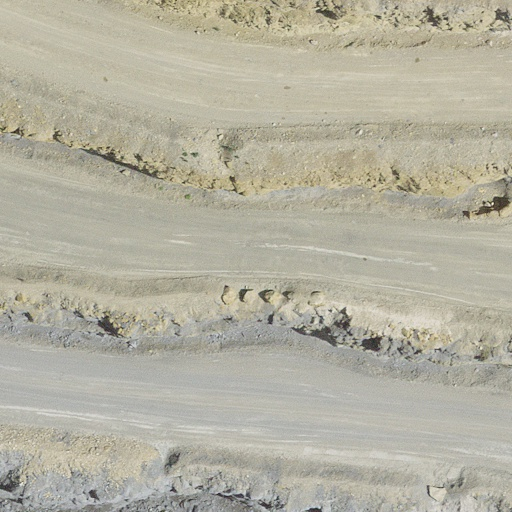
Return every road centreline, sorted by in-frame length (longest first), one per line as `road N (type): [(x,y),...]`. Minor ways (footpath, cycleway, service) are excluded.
road 1 (track): [(511,281),(61,222),(0,195)]
road 2 (track): [(511,87),(365,82),(40,31),(0,11)]
